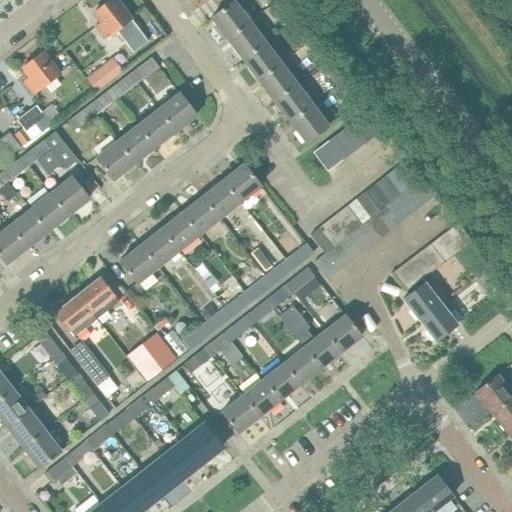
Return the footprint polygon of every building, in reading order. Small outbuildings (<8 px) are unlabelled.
[(105,38),(131,19),(116,0),(109,0),(93,13),(101,22),(96,26),(105,38)] [(226,38),(249,21),(234,0),(211,18),(226,38)] [(286,1),(277,7),(290,24),(299,17),(286,1)] [(242,59),(265,42),(249,21),(226,38),(242,59)] [(314,38),(302,22),(293,28),(305,45),(314,38)] [(258,80),(281,63),(265,42),(242,59),(258,80)] [(318,43),(309,49),(321,66),(330,59),(318,43)] [(34,94),(49,81),(59,74),(42,52),(22,68),(29,77),(24,81),(34,94)] [(89,66),(92,57),(81,54),(79,63),(89,66)] [(138,82),(142,79),(158,66),(151,57),(131,73),(138,82)] [(104,85),(121,71),(112,59),(86,80),(94,90),(103,84),(104,85)] [(274,101),(297,84),(281,63),(258,80),(274,101)] [(334,63),(325,70),(337,87),(346,80),(334,63)] [(117,99),(138,82),(131,73),(110,89),(117,99)] [(290,122),(313,105),(297,84),(274,101),(290,122)] [(349,84),(340,91),(352,107),(362,101),(349,84)] [(96,115),(117,99),(110,89),(89,105),(96,115)] [(175,131),(196,115),(179,93),(158,109),(175,131)] [(89,105),(68,121),(75,131),(96,115),(89,105)] [(305,143),(329,125),(313,105),(290,122),(305,143)] [(155,148),(175,131),(158,109),(137,125),(155,148)] [(366,143),(384,129),(385,129),(370,109),(351,123),(366,143)] [(32,140),(50,126),(38,110),(30,117),(32,120),(22,128),(14,135),(22,145),(31,139),(32,140)] [(356,150),(366,143),(351,123),(342,131),(356,150)] [(134,164),(155,148),(137,125),(116,141),(134,164)] [(342,131),(332,138),(346,157),(356,150),(342,131)] [(0,140),(11,155),(21,147),(9,133),(0,140)] [(336,164),(346,157),(332,138),(322,145),(336,164)] [(30,165),(49,150),(42,141),(22,156),(30,165)] [(113,180),(134,164),(116,141),(96,158),(113,180)] [(326,172),(336,164),(322,145),(313,152),(326,172)] [(9,182),(27,167),(30,165),(22,156),(1,172),(9,182)] [(411,186),(413,185),(423,177),(408,158),(396,167),(411,186)] [(240,202),(244,199),(261,186),(243,164),(222,180),(240,202)] [(401,195),(404,192),(411,186),(396,167),(386,176),(401,195)] [(0,188),(9,182),(1,172),(0,173),(0,188)] [(390,203),(395,199),(401,195),(386,176),(374,184),(390,203)] [(68,215),(89,199),(76,183),(72,177),(51,193),(68,215)] [(426,202),(437,194),(423,177),(413,185),(426,202)] [(219,218),(240,202),(222,180),(202,196),(219,218)] [(380,211),(385,206),(390,203),(374,184),(365,192),(380,211)] [(418,209),(426,202),(413,185),(411,186),(404,192),(418,209)] [(370,219),(376,214),(380,211),(365,192),(355,200),(370,219)] [(408,217),(418,209),(404,192),(401,195),(395,199),(408,217)] [(47,231),(68,215),(51,193),(30,209),(47,231)] [(199,234),(219,218),(202,196),(181,212),(199,234)] [(399,224),(408,217),(395,199),(390,203),(385,206),(399,224)] [(361,225),(367,221),(370,219),(355,200),(346,206),(361,225)] [(352,232),(356,229),(357,228),(361,225),(346,206),(337,214),(352,232)] [(390,231),(399,224),(385,206),(380,211),(376,214),(390,231)] [(27,248),(47,231),(30,209),(9,226),(27,248)] [(178,250),(199,234),(181,212),(161,229),(178,250)] [(342,240),(348,235),(352,232),(337,214),(327,221),(342,240)] [(381,238),(390,231),(376,214),(370,219),(367,221),(381,238)] [(333,247),(338,243),(342,240),(327,221),(318,228),(333,247)] [(372,245),(381,238),(367,221),(361,225),(357,228),(372,245)] [(462,248),(472,241),(458,223),(448,230),(462,248)] [(0,256),(6,264),(27,248),(9,226),(0,232),(0,256)] [(325,254),(329,250),(333,247),(318,228),(310,235),(325,254)] [(362,252),(372,245),(357,228),(356,229),(352,232),(348,235),(362,252)] [(157,267),(178,250),(161,229),(140,245),(157,267)] [(462,248),(448,230),(439,237),(453,255),(462,248)] [(352,260),(362,252),(348,235),(342,240),(338,243),(352,260)] [(453,255),(439,237),(429,244),(443,263),(452,256),(453,255)] [(266,244),(276,261),(284,256),(274,239),(266,244)] [(462,248),(453,255),(452,256),(460,266),(470,258),(481,272),(490,265),(472,241),(462,248)] [(343,267),(352,260),(338,243),(333,247),(329,250),(343,267)] [(429,244),(420,252),(434,270),(443,263),(429,244)] [(137,283),(157,267),(140,245),(120,261),(137,283)] [(301,247),(285,259),(293,269),(309,256),(301,247)] [(327,280),(328,279),(343,267),(329,250),(325,254),(313,263),(327,280)] [(434,270),(420,252),(411,259),(425,277),(434,270)] [(425,277),(411,259),(402,266),(415,284),(425,277)] [(280,263),(264,275),(272,285),(288,273),(280,263)] [(507,286),(490,265),(481,272),(472,278),(489,299),(497,293),(497,294),(507,286)] [(415,284),(402,266),(393,273),(407,291),(415,284)] [(307,267),(292,279),(299,288),(314,276),(307,267)] [(96,319),(118,302),(112,295),(99,278),(77,295),(96,319)] [(260,279),(244,292),(252,302),(268,289),(260,279)] [(419,320),(440,304),(424,282),(403,299),(419,320)] [(287,283),(271,295),(278,304),(294,292),(287,283)] [(477,291),(464,298),(471,309),(483,303),(477,291)] [(74,336),(96,319),(77,295),(55,312),(69,330),(74,336)] [(239,295),(223,308),(231,318),(247,305),(239,295)] [(266,299),(250,312),(257,321),(273,308),(266,299)] [(129,300),(119,308),(132,324),(133,324),(141,317),(142,316),(129,300)] [(435,341),(448,331),(457,325),(440,304),(419,320),(435,341)] [(314,339),(307,330),(309,328),(292,307),(279,317),(303,347),(304,347),(320,368),(341,352),(324,331),(314,339)] [(219,312),(203,324),(211,334),(227,322),(219,312)] [(246,315),(230,328),(237,337),(253,324),(246,315)] [(341,352),(361,336),(345,315),(324,331),(341,352)] [(198,328),(182,340),(190,350),(206,338),(198,328)] [(225,331),(204,347),(211,356),(232,340),(225,331)] [(175,358),(155,333),(126,356),(146,381),(175,358)] [(48,335),(39,342),(51,358),(60,351),(48,335)] [(106,397),(117,389),(108,377),(109,376),(84,344),(72,354),(106,397)] [(204,347),(189,360),(196,369),(211,356),(204,347)] [(300,384),(320,368),(304,347),(303,347),(283,363),(300,384)] [(67,379),(76,372),(60,351),(51,358),(67,379)] [(279,400),(300,384),(283,363),(262,379),(279,400)] [(126,368),(112,375),(119,389),(133,383),(126,368)] [(175,370),(151,389),(159,399),(175,387),(180,394),(188,387),(175,370)] [(491,413),(511,396),(511,393),(503,382),(509,378),(503,370),(497,374),(475,392),(491,413)] [(83,400),(93,392),(76,372),(67,379),(83,400)] [(0,398),(12,389),(0,373),(0,398)] [(258,417),(279,400),(262,379),(242,396),(258,417)] [(0,417),(7,426),(28,410),(12,389),(0,398),(0,417)] [(109,413),(93,392),(83,400),(100,421),(109,413)] [(147,393),(126,409),(133,419),(154,402),(147,393)] [(238,433),(258,417),(242,396),(221,412),(238,433)] [(507,433),(511,429),(511,396),(491,413),(507,433)] [(126,409),(110,422),(117,431),(133,419),(126,409)] [(23,447),(44,431),(28,410),(7,426),(23,447)] [(105,425),(89,438),(97,447),(113,435),(105,425)] [(201,462),(222,446),(205,425),(185,441),(201,462)] [(39,468),(57,454),(60,451),(44,431),(23,447),(39,468)] [(172,451),(164,457),(180,478),(201,462),(185,441),(175,449),(172,451)] [(85,442),(69,454),(76,464),(92,451),(85,442)] [(163,458),(143,474),(160,494),(180,478),(164,457),(163,458)] [(64,458),(44,474),(51,483),(57,479),(63,485),(70,479),(76,474),(71,468),(72,467),(64,458)] [(139,511),(160,494),(143,474),(123,490),(139,511)] [(432,511),(437,508),(453,496),(437,475),(416,491),(432,511)] [(106,511),(137,511),(139,511),(123,490),(102,506),(106,511)] [(399,511),(432,511),(416,491),(395,507),(399,511)]
